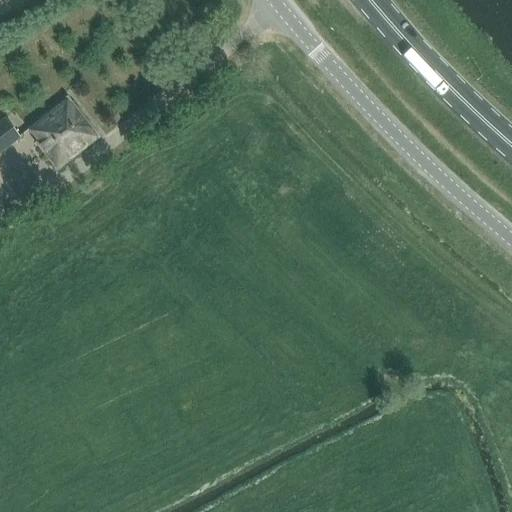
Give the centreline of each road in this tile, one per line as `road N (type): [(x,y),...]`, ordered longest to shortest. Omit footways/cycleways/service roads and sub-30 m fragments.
road 1 (unclassified): [(511,247),(329,75),(272,0)]
road 2 (primary): [(511,147),(370,0)]
